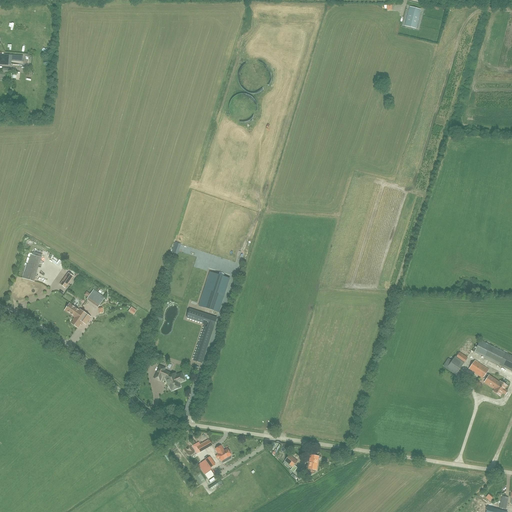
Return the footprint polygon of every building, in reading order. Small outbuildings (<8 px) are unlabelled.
[(410,7),(405,26),(415,29),(420,10),(410,7)] [(269,76),(268,67),(256,69),(257,74),(259,74),(259,77),(269,76)] [(0,72),(0,76),(5,77),(6,74),(9,74),(10,68),(3,68),(2,72),(0,72)] [(11,72),(11,78),(16,78),(16,80),(20,80),(20,72),(17,72),(17,73),(11,72)] [(203,251),(208,237),(204,235),(199,250),(203,251)] [(42,258),(31,254),(23,278),(34,282),(42,258)] [(210,272),(199,306),(218,312),(229,279),(210,272)] [(60,284),(65,288),(73,277),(68,273),(60,284)] [(101,296),(93,290),(87,298),(90,300),(94,295),(99,299),(101,296)] [(82,311),(80,310),(79,310),(70,304),(65,310),(74,317),(76,314),(78,316),(81,312),(82,312),(82,311)] [(193,360),(202,363),(217,318),(190,309),(187,318),(203,323),(204,327),(193,360)] [(78,328),(80,324),(81,323),(82,324),(83,322),(86,324),(91,317),(82,311),(82,312),(81,312),(78,316),(76,314),(74,317),(75,317),(73,319),(74,320),(72,323),(78,328)] [(449,323),(431,365),(433,366),(432,370),(429,369),(428,372),(437,376),(457,326),(449,323)] [(461,333),(456,343),(511,370),(511,355),(480,340),(475,350),(473,349),(478,341),(461,333)] [(455,375),(468,358),(460,352),(456,357),(456,356),(452,361),(448,358),(443,366),(455,375)] [(475,360),(469,369),(483,378),(486,373),(489,370),(475,360)] [(165,368),(160,366),(154,379),(160,381),(162,375),(166,376),(167,377),(166,377),(168,383),(168,382),(171,388),(173,389),(178,387),(179,385),(179,384),(185,381),(182,373),(176,375),(175,374),(171,375),(170,373),(164,371),(165,368)] [(506,395),(508,391),(505,389),(507,386),(500,381),(499,382),(486,373),(483,378),(486,380),(485,382),(495,389),(494,391),(500,396),(502,393),(506,395)] [(455,394),(457,386),(451,384),(449,392),(455,394)] [(200,452),(212,445),(209,440),(197,447),(200,452)] [(219,454),(218,455),(222,461),(223,463),(231,458),(230,456),(231,455),(228,449),(224,451),(221,446),(216,449),(219,454)] [(292,467),(297,462),(289,455),(284,461),(292,467)] [(311,455),(308,469),(316,470),(318,456),(311,455)] [(200,464),(206,473),(211,470),(211,468),(215,465),(210,457),(200,464)] [(299,472),(305,477),(309,472),(303,467),(299,472)] [(213,470),(206,474),(209,480),(216,476),(213,470)] [(218,486),(216,482),(208,487),(211,491),(218,486)]
